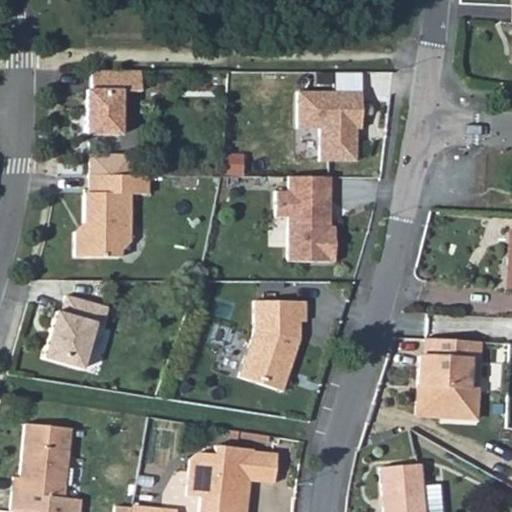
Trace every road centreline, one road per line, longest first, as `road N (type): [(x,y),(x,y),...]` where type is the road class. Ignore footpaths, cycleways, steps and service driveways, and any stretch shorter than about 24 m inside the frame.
road 1 (residential): [(417,125),(385,286),(334,444),(322,511)]
road 2 (residential): [(0,249),(16,119)]
road 3 (residential): [(435,0),(417,125)]
